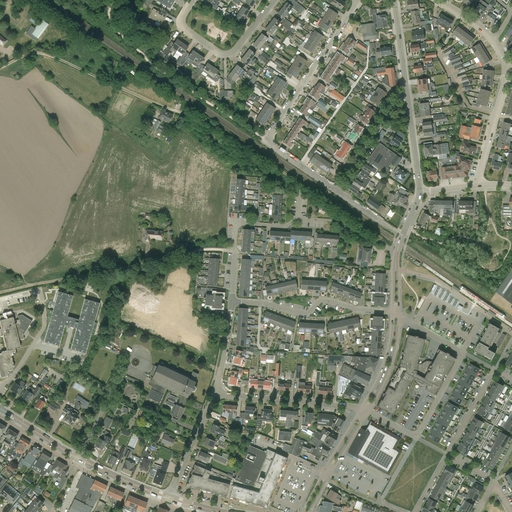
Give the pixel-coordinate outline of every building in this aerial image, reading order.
[(175,1),(173,0),(158,0),(157,2),(170,9),(175,1)] [(341,9),(345,3),(339,0),(328,0),(328,1),(340,9),(341,9)] [(419,9),(417,0),(413,0),(413,1),(408,2),(409,9),(412,9),(412,12),(419,11),(424,11),(423,9),(420,9),(419,9)] [(481,0),(480,0),(478,3),(480,4),(475,10),(482,15),(486,9),(483,6),(485,3),(483,1),(482,1),(481,0)] [(286,3),(282,8),(288,13),(292,7),(286,3)] [(311,3),(308,6),(314,11),(317,7),(311,3)] [(243,7),(239,13),(246,17),(249,11),(243,7)] [(283,18),(288,13),(282,8),(278,14),(283,18)] [(496,18),(491,15),(493,12),(495,10),(492,8),(489,13),(490,14),(487,18),(493,23),(496,18)] [(161,13),(153,9),(148,17),(161,25),(165,17),(160,14),(161,13)] [(329,9),(326,13),(335,19),(338,14),(329,9)] [(419,11),(412,12),(411,12),(412,24),(420,23),(421,26),(427,25),(426,21),(420,22),(419,11)] [(242,23),(246,17),(239,13),(235,19),(242,23)] [(323,17),(332,23),(335,19),(326,13),(323,17)] [(438,25),(442,27),(447,18),(441,14),(438,20),(435,24),(438,26),(438,25)] [(374,24),(375,32),(375,31),(375,28),(387,27),(386,16),(384,15),(376,17),(377,23),(361,25),(374,24)] [(320,22),(329,27),(332,23),(323,17),(320,22)] [(271,20),(272,21),(270,24),(275,28),(277,30),(279,27),(277,26),(280,23),(274,18),(274,19),(273,19),(271,20)] [(453,22),(447,18),(442,27),(445,29),(445,30),(447,31),(450,27),(453,22)] [(35,41),(37,39),(48,25),(42,21),(37,27),(38,27),(36,29),(31,26),(26,33),(35,41)] [(326,32),(329,27),(320,22),(318,26),(326,32)] [(270,24),(267,27),(266,27),(265,28),(265,29),(271,34),(275,28),(270,24)] [(290,28),(290,27),(286,24),(283,27),(290,32),(292,29),(290,28)] [(374,24),(361,25),(363,41),(369,40),(378,39),(377,34),(376,34),(375,31),(375,32),(374,24)] [(452,33),(456,37),(463,28),(459,25),(452,33)] [(463,28),(456,37),(460,40),(467,31),(463,28)] [(418,30),(418,31),(412,32),(413,40),(424,38),(423,30),(418,30)] [(314,31),(311,35),(320,41),(323,36),(314,31)] [(467,31),(460,40),(465,43),(471,35),(467,31)] [(269,45),(265,41),(267,39),(275,46),(278,43),(273,40),(269,36),(267,39),(262,34),(257,40),(267,47),(269,45)] [(309,39),(317,45),(320,41),(311,35),(309,39)] [(469,46),(475,38),(471,35),(465,43),(469,46)] [(348,37),(344,43),(350,47),(352,44),(353,45),(356,42),(348,37)] [(317,45),(309,39),(306,44),(314,49),(317,45)] [(173,51),(175,53),(177,50),(179,47),(180,48),(183,44),(177,40),(171,49),(167,47),(163,53),(164,54),(166,56),(168,56),(170,53),(171,52),(171,53),(173,51)] [(267,56),(259,49),(261,47),(265,50),(267,47),(257,40),(253,45),(258,49),(256,52),(260,55),(265,59),(267,56)] [(426,42),(424,42),(424,44),(419,44),(411,45),(411,49),(411,50),(412,52),(420,51),(420,49),(427,48),(427,44),(434,43),(433,40),(426,41),(426,42)] [(348,50),(350,47),(344,43),(340,49),(347,54),(349,51),(348,50)] [(481,43),(472,48),(474,53),(483,47),(481,43)] [(183,54),(188,47),(183,44),(180,48),(179,47),(177,50),(183,54)] [(311,54),(314,49),(306,44),(303,48),(311,54)] [(380,54),(380,56),(390,55),(389,47),(379,48),(380,50),(376,51),(376,54),(380,54)] [(483,47),(474,53),(477,57),(486,52),(483,47)] [(249,50),(245,55),(255,64),(257,61),(253,57),(255,54),(249,50)] [(193,51),(188,58),(186,60),(184,58),(180,64),(182,66),(186,61),(191,65),(194,61),(198,54),(193,51)] [(486,52),(477,57),(480,61),(489,56),(486,52)] [(337,53),(333,60),(338,64),(341,60),(342,61),(344,58),(337,53)] [(204,58),(198,54),(194,61),(199,65),(204,58)] [(255,63),(255,64),(245,55),(240,61),(246,65),(248,63),(252,66),(255,63)] [(298,55),(295,60),(304,65),(307,61),(298,55)] [(492,60),(489,56),(480,61),(483,66),(492,60)] [(427,71),(427,70),(426,65),(433,65),(432,58),(423,59),(424,65),(422,65),(418,65),(418,66),(414,66),(414,70),(414,72),(415,72),(415,73),(419,72),(419,73),(423,72),(427,71)] [(278,66),(276,69),(283,73),(284,71),(280,68),(283,65),(276,60),(274,64),(278,66)] [(292,64),(301,70),(304,65),(295,60),(292,64)] [(334,70),(335,69),(338,64),(333,60),(329,66),(334,70)] [(203,70),(208,74),(213,67),(212,66),(213,66),(211,65),(211,64),(209,63),(208,64),(208,63),(203,70)] [(289,68),(298,74),(301,70),(292,64),(289,68)] [(237,65),(232,71),(241,77),(245,72),(237,65)] [(325,72),(330,76),(334,70),(329,66),(325,72)] [(213,67),(208,74),(207,76),(215,82),(219,77),(216,75),(218,71),(213,67)] [(295,78),(298,74),(289,68),(287,73),(295,78)] [(375,77),(374,78),(381,83),(386,86),(387,85),(390,86),(390,87),(395,86),(394,80),(396,80),(395,78),(394,78),(393,68),(385,69),(385,70),(382,71),(382,68),(375,69),(376,76),(375,77)] [(231,84),(234,81),(238,75),(241,77),(232,71),(228,76),(228,77),(226,80),(231,84)] [(350,81),(346,78),(336,71),(334,73),(337,75),(342,78),(344,80),(343,81),(348,84),(350,81)] [(328,79),(330,76),(325,72),(321,78),(328,83),(330,80),(328,79)] [(278,77),(275,82),(283,87),(286,83),(278,77)] [(272,86),(280,92),(283,87),(275,82),(272,80),(269,84),(272,86)] [(318,82),(314,89),(319,92),(322,89),(323,90),(325,87),(318,82)] [(431,84),(428,85),(428,84),(419,86),(420,93),(429,91),(428,88),(431,87),(431,84)] [(280,92),(272,86),(269,90),(278,96),(280,92)] [(378,87),(375,92),(383,98),(386,93),(378,87)] [(317,96),(319,92),(314,89),(310,95),(317,100),(319,97),(317,96)] [(278,96),(269,90),(266,95),(267,95),(266,97),(269,99),(270,97),(275,100),(278,96)] [(383,98),(375,92),(372,96),(380,102),(383,98)] [(448,96),(446,94),(444,98),(448,101),(451,97),(453,99),(455,96),(450,93),(448,96)] [(378,106),(380,102),(372,96),(369,100),(378,106)] [(420,104),(420,110),(430,109),(429,105),(432,105),(431,103),(441,101),(440,98),(428,100),(428,103),(420,104)] [(307,99),(303,105),(308,109),(311,105),(312,107),(314,104),(307,99)] [(320,99),(318,103),(324,107),(327,110),(330,106),(320,99)] [(335,107),(339,101),(336,99),(335,101),(333,100),(330,105),(335,107)] [(488,102),(478,99),(476,104),(473,103),(472,106),(479,108),(480,105),(487,107),(488,102)] [(266,103),(264,107),(272,113),(275,109),(266,103)] [(324,107),(318,103),(315,106),(324,112),(326,109),(324,107)] [(366,111),(364,114),(370,118),(374,112),(375,112),(377,109),(369,104),(365,110),(366,111)] [(306,112),(308,109),(303,105),(299,111),(306,116),(308,113),(306,112)] [(261,112),(269,117),(272,113),(264,107),(261,112)] [(173,115),(162,110),(158,118),(169,123),(173,115)] [(258,116),(267,122),(269,117),(261,112),(258,116)] [(267,122),(258,116),(256,114),(253,119),(264,126),(267,122)] [(366,124),(370,118),(364,114),(363,117),(361,116),(359,119),(366,124)] [(307,120),(319,128),(322,124),(310,116),(307,120)] [(299,118),(295,124),(301,128),(303,124),(305,125),(307,122),(299,118)] [(154,126),(152,130),(156,131),(161,122),(154,119),(151,125),(154,126)] [(472,129),(461,126),(459,137),(469,139),(470,138),(478,140),(481,127),(479,127),(481,120),(475,119),(474,125),(473,125),(472,129)] [(319,133),(322,130),(311,122),(308,126),(319,133)] [(503,122),(502,128),(509,131),(509,130),(511,131),(511,128),(510,128),(511,124),(503,122)] [(301,128),(295,124),(291,130),(297,134),(301,128)] [(354,129),(353,132),(358,136),(362,129),(355,125),(353,128),(354,129)] [(509,131),(502,128),(500,134),(507,137),(509,131)] [(297,134),(291,130),(287,136),(293,140),(297,134)] [(358,136),(353,132),(351,135),(349,133),(347,137),(354,142),(358,136)] [(300,133),(298,135),(301,137),(311,143),(313,140),(309,137),(308,137),(300,133)] [(397,147),(402,140),(395,136),(395,137),(392,134),(389,138),(392,140),(390,144),(393,146),(394,145),(397,147)] [(510,140),(507,139),(507,137),(500,134),(498,141),(510,144),(510,140)] [(291,143),(293,140),(287,136),(283,142),(290,147),(292,144),(291,143)] [(379,140),(381,141),(386,145),(387,144),(389,141),(384,137),(384,138),(381,136),(379,140)] [(464,148),(463,152),(472,155),(473,151),(475,151),(476,147),(470,146),(471,143),(463,141),(461,147),(464,148)] [(509,146),(510,144),(498,141),(497,147),(504,149),(505,145),(509,146)] [(343,147),(341,149),(346,153),(351,147),(343,142),(341,146),(343,147)] [(391,163),(394,159),(396,156),(379,143),(372,153),(367,160),(379,169),(378,170),(381,173),(382,171),(384,172),(391,163)] [(439,159),(441,159),(447,158),(447,154),(449,154),(448,146),(448,143),(436,145),(432,146),(432,143),(424,144),(425,152),(425,155),(426,155),(426,156),(430,156),(430,157),(439,156),(439,159)] [(310,153),(314,155),(309,162),(314,165),(319,157),(314,153),(317,149),(314,147),(310,153)] [(342,160),(346,153),(341,149),(339,152),(337,151),(335,155),(342,160)] [(472,161),(470,161),(465,159),(464,162),(461,161),(462,158),(465,159),(465,157),(457,154),(449,155),(450,158),(447,159),(447,158),(441,159),(443,168),(441,168),(443,180),(445,179),(446,179),(447,179),(450,179),(461,177),(467,176),(472,161)] [(498,159),(499,155),(495,154),(493,158),(491,165),(494,166),(493,169),(500,171),(501,164),(502,160),(498,159)] [(318,168),(324,160),(319,157),(314,165),(318,168)] [(322,171),(328,163),(324,160),(318,168),(322,171)] [(332,165),(328,163),(322,171),(326,174),(332,165)] [(365,164),(361,169),(369,174),(371,171),(374,174),(377,169),(372,166),(370,168),(365,164)] [(401,181),(402,182),(405,178),(404,177),(406,174),(397,167),(393,172),(395,174),(394,176),(398,179),(397,180),(400,183),(401,181)] [(431,171),(427,172),(428,181),(433,180),(432,179),(438,178),(437,171),(436,171),(436,168),(432,169),(432,172),(431,172),(431,171)] [(359,175),(358,178),(368,184),(372,187),(374,184),(369,181),(371,179),(367,177),(369,174),(361,169),(358,174),(359,175)] [(355,179),(351,184),(359,189),(361,187),(364,189),(368,184),(358,178),(356,180),(355,179)] [(357,192),(359,189),(351,184),(348,189),(360,197),(361,195),(357,192)] [(399,205),(405,208),(407,204),(407,202),(406,202),(407,198),(406,198),(408,193),(405,192),(406,190),(400,187),(399,189),(397,194),(398,195),(395,202),(393,201),(395,196),(389,193),(386,200),(391,203),(391,204),(398,207),(399,205)] [(374,199),(374,200),(370,197),(366,202),(375,208),(379,203),(374,199)] [(459,209),(466,210),(466,201),(463,201),(463,200),(460,200),(460,201),(459,201),(459,206),(456,206),(456,214),(459,214),(459,211),(459,209)] [(443,209),(434,209),(435,201),(430,201),(428,205),(430,206),(429,206),(429,212),(430,212),(434,214),(443,216),(452,219),(452,214),(455,214),(455,206),(452,206),(453,201),(444,201),(443,209)] [(443,209),(444,201),(435,201),(434,209),(443,209)] [(472,207),(472,201),(466,201),(466,210),(472,210),(472,214),(475,214),(475,207),(472,207)] [(385,208),(381,205),(377,211),(381,214),(385,208)] [(386,214),(391,218),(395,212),(390,209),(386,214)] [(429,216),(425,213),(424,213),(419,223),(424,226),(427,220),(431,221),(430,221),(437,223),(438,219),(432,217),(429,216)] [(242,229),(240,252),(242,252),(242,251),(252,252),(254,230),(242,229)] [(145,230),(144,241),(150,241),(151,241),(151,239),(161,240),(162,232),(145,230)] [(315,235),(317,235),(316,245),(338,246),(338,235),(315,233),(315,235)] [(363,249),(360,248),(358,261),(361,262),(360,267),(368,268),(369,262),(370,262),(371,260),(369,260),(371,250),(363,248),(363,249)] [(205,267),(209,267),(208,271),(204,271),(204,273),(208,273),(208,272),(217,273),(218,266),(209,265),(205,265),(205,267)] [(511,268),(496,292),(511,304),(511,268)] [(291,291),(297,289),(295,281),(295,279),(291,281),(290,278),(288,278),(288,281),(289,280),(291,291)] [(283,282),(285,292),(291,291),(289,280),(288,281),(285,282),(284,279),(282,280),(282,282),(283,282)] [(335,294),(339,284),(340,281),(340,280),(338,279),(337,284),(333,281),(329,291),(335,294)] [(277,284),(279,294),(285,292),(283,282),(282,282),(279,284),(278,280),(276,281),(276,284),(277,284)] [(339,284),(335,294),(341,296),(345,286),(346,282),(344,281),(342,286),(339,284)] [(270,285),(273,295),(279,294),(277,284),(276,284),(273,285),(272,282),(270,282),(270,285)] [(267,286),(267,287),(266,283),(264,284),(265,290),(263,291),(263,294),(266,293),(267,296),(273,295),(270,285),(267,286)] [(345,286),(341,296),(347,298),(351,288),(351,286),(352,284),(350,283),(348,288),(345,286)] [(351,288),(347,298),(353,300),(356,290),(357,288),(355,287),(354,290),(351,288)] [(215,310),(223,310),(224,304),(218,303),(219,299),(224,299),(225,293),(216,292),(216,289),(207,288),(207,291),(212,291),(212,294),(206,294),(205,306),(211,307),(210,310),(215,311),(215,310)] [(360,292),(356,290),(353,300),(359,302),(363,290),(364,288),(362,288),(361,289),(360,292)] [(59,346),(59,345),(63,331),(64,328),(65,325),(68,326),(72,327),(73,328),(74,328),(76,329),(76,330),(75,333),(74,336),(71,349),(82,353),(85,353),(87,347),(89,342),(89,339),(90,339),(90,337),(92,330),(93,327),(94,323),(100,303),(85,299),(79,320),(67,316),(73,296),(58,292),(50,321),(49,324),(48,328),(44,342),(59,346)] [(383,294),(383,292),(374,292),(374,294),(371,293),(371,303),(373,304),(373,305),(382,306),(382,304),(385,304),(386,294),(383,294)] [(125,306),(120,318),(176,340),(180,329),(172,326),(173,324),(152,315),(155,307),(130,297),(126,306),(125,306)] [(272,314),(266,312),(263,320),(261,326),(263,326),(264,321),(268,324),(272,314)] [(0,336),(4,336),(8,350),(1,352),(1,354),(0,353),(0,374),(1,378),(8,376),(7,374),(9,374),(8,371),(13,370),(12,367),(14,367),(11,356),(16,354),(15,349),(20,348),(19,344),(18,340),(24,339),(23,335),(22,335),(31,321),(32,321),(22,315),(17,316),(18,319),(19,319),(19,320),(13,321),(12,317),(13,317),(12,313),(10,313),(0,315),(0,336)] [(274,326),(277,316),(272,314),(268,324),(267,326),(269,327),(270,323),(274,326)] [(279,331),(283,318),(277,316),(274,326),(273,328),(279,331)] [(372,328),(372,330),(381,330),(381,329),(384,329),(385,319),(382,319),(382,317),(373,317),(373,318),(370,318),(369,328),(372,328)] [(286,330),(289,321),(283,318),(279,331),(281,331),(282,328),(285,330),(286,330)] [(358,318),(352,319),(354,329),(357,327),(358,331),(360,330),(358,318)] [(354,329),(352,319),(346,320),(348,331),(351,329),(352,332),(354,332),(354,329)] [(348,333),(348,331),(346,320),(339,322),(342,332),(345,330),(346,334),(348,333)] [(291,332),(295,323),(289,321),(286,330),(285,330),(284,333),(287,333),(288,330),(291,332)] [(342,334),(342,332),(339,322),(333,323),(336,333),(339,331),(340,335),(342,334)] [(336,336),(336,333),(333,323),(327,324),(329,335),(333,333),(334,336),(336,336)] [(495,353),(488,349),(500,329),(490,323),(479,344),(478,344),(474,351),(482,355),(483,354),(492,359),(495,353)] [(183,331),(179,341),(198,349),(202,339),(183,331)] [(499,347),(505,335),(503,334),(496,345),(499,347)] [(381,399),(381,400),(377,406),(384,410),(386,410),(385,411),(392,415),(396,408),(395,408),(398,402),(399,403),(407,389),(406,389),(409,383),(410,384),(414,377),(416,379),(420,381),(428,385),(425,390),(434,395),(438,387),(439,387),(443,381),(446,375),(453,362),(455,359),(451,356),(449,355),(449,354),(446,353),(439,350),(438,353),(437,353),(432,363),(430,362),(428,361),(426,361),(425,362),(423,363),(421,364),(420,364),(419,364),(418,364),(417,363),(417,361),(418,357),(420,357),(423,346),(424,343),(423,343),(422,342),(423,339),(425,340),(425,339),(423,339),(417,337),(418,337),(415,336),(414,337),(411,336),(409,335),(407,335),(409,335),(408,339),(406,338),(402,353),(404,353),(403,356),(402,359),(401,359),(399,367),(400,367),(400,369),(398,368),(394,375),(396,376),(394,378),(392,381),(391,381),(384,394),(385,395),(383,398),(382,400),(381,399)] [(236,350),(234,357),(241,358),(242,354),(245,354),(246,350),(237,348),(237,350),(236,350)] [(328,357),(327,365),(335,366),(334,366),(334,362),(343,363),(343,361),(351,364),(351,362),(355,364),(354,368),(372,375),(377,360),(370,358),(328,355),(328,357)] [(240,362),(241,358),(234,357),(233,363),(243,365),(244,363),(240,362)] [(155,366),(151,375),(153,376),(152,378),(153,378),(151,383),(154,384),(151,392),(148,398),(160,403),(166,389),(182,396),(178,405),(177,405),(172,416),(179,419),(184,408),(183,407),(187,397),(188,397),(189,395),(190,395),(191,391),(194,392),(196,388),(194,386),(195,382),(196,379),(198,374),(193,372),(191,377),(190,377),(163,365),(164,364),(160,362),(159,366),(158,365),(157,367),(155,366)] [(338,376),(350,381),(352,381),(356,383),(357,381),(366,385),(370,378),(344,364),(338,376)] [(467,370),(476,375),(480,369),(470,364),(467,370)] [(231,371),(230,377),(237,379),(238,375),(241,375),(242,373),(243,370),(239,370),(238,372),(231,371)] [(476,375),(467,370),(463,375),(473,381),(476,375)] [(473,381),(463,375),(460,381),(470,387),(473,381)] [(349,383),(350,381),(338,376),(337,396),(340,396),(340,392),(350,396),(351,394),(356,396),(359,397),(363,389),(354,385),(353,386),(349,384),(349,383)] [(236,383),(237,379),(230,377),(229,384),(239,386),(239,384),(236,383)] [(21,381),(18,385),(15,382),(10,390),(16,393),(20,387),(23,389),(26,384),(21,381)] [(460,381),(457,387),(467,393),(470,387),(460,381)] [(493,387),(492,387),(502,392),(505,387),(495,382),(494,383),(495,383),(493,387)] [(31,388),(29,392),(33,395),(36,397),(41,389),(37,386),(34,390),(31,388)] [(467,393),(457,387),(454,393),(463,398),(467,393)] [(490,392),(489,392),(497,396),(500,391),(502,392),(492,387),(491,388),(492,389),(490,392)] [(32,397),(33,395),(29,392),(27,390),(22,398),(28,402),(31,396),(32,397)] [(486,397),(494,402),(497,396),(489,392),(488,394),(489,394),(487,397),(486,397)] [(463,398),(454,393),(450,399),(460,405),(463,398)] [(45,403),(47,400),(41,396),(39,399),(39,398),(37,402),(38,402),(35,406),(41,410),(45,403)] [(89,403),(80,397),(74,407),(78,409),(80,407),(81,406),(86,409),(89,403)] [(494,402),(486,397),(485,399),(486,399),(484,403),(483,402),(483,403),(491,407),(494,408),(496,403),(494,402)] [(58,406),(51,402),(48,407),(55,411),(58,406)] [(448,402),(445,408),(455,414),(458,408),(448,402)] [(488,412),(491,407),(483,403),(482,404),(483,404),(481,408),(480,408),(490,413),(488,412)] [(236,406),(230,405),(229,413),(228,419),(232,419),(232,413),(235,413),(236,410),(237,410),(237,407),(236,407),(236,406)] [(63,411),(68,414),(64,420),(70,423),(72,420),(74,421),(75,421),(76,422),(77,421),(78,421),(78,420),(78,419),(77,418),(76,418),(78,416),(76,415),(78,412),(74,410),(72,412),(68,410),(69,408),(66,406),(63,411)] [(244,413),(242,413),(242,419),(239,419),(239,425),(242,425),(243,419),(248,419),(249,414),(253,414),(253,412),(255,412),(256,411),(256,410),(255,409),(254,409),(254,407),(245,407),(244,413)] [(455,414),(445,408),(442,414),(451,420),(455,414)] [(487,419),(490,413),(480,408),(479,409),(480,410),(478,414),(487,419)] [(267,410),(263,409),(263,412),(261,412),(260,421),(266,421),(266,419),(272,420),(273,414),(270,414),(271,410),(269,410),(269,409),(268,409),(267,410)] [(289,411),(280,410),(279,420),(285,421),(285,426),(287,427),(288,418),(289,411)] [(290,427),(291,419),(291,418),(297,418),(298,412),(289,411),(288,418),(287,427),(290,427)] [(305,413),(305,417),(302,417),(301,424),(307,424),(307,422),(311,422),(312,413),(305,413)] [(334,415),(318,414),(317,425),(321,426),(327,429),(328,426),(332,427),(333,427),(332,429),(338,433),(345,421),(338,418),(334,416),(334,415)] [(442,414),(438,420),(448,426),(451,420),(442,414)] [(112,420),(106,417),(102,426),(107,429),(112,420)] [(472,423),(480,428),(483,422),(475,418),(474,419),(474,420),(472,423)] [(448,426),(438,420),(435,426),(445,431),(448,426)] [(365,431),(361,429),(348,453),(388,475),(401,451),(395,448),(396,446),(400,439),(370,422),(371,422),(370,422),(365,431)] [(469,428),(477,433),(480,428),(472,423),(471,425),(469,429),(469,428)] [(217,424),(216,425),(213,424),(213,426),(212,425),(211,427),(212,428),(210,432),(217,435),(216,436),(221,438),(223,433),(223,431),(222,431),(224,427),(217,424)] [(445,431),(435,426),(432,432),(441,437),(445,431)] [(328,431),(323,428),(320,433),(316,430),(312,436),(317,439),(331,447),(332,447),(337,436),(330,432),(330,433),(328,432),(327,431),(328,431)] [(466,434),(474,438),(477,433),(469,428),(468,430),(466,434)] [(3,443),(5,444),(13,432),(9,429),(5,436),(7,437),(5,440),(5,439),(3,443)] [(18,435),(13,432),(5,444),(8,446),(10,443),(11,440),(14,442),(18,435)] [(102,440),(100,439),(96,446),(102,449),(105,442),(108,444),(111,438),(107,437),(109,434),(105,432),(103,435),(105,436),(102,440)] [(279,432),(278,440),(290,441),(291,433),(279,432)] [(441,437),(432,432),(429,438),(438,443),(441,437)] [(500,432),(497,437),(507,443),(509,439),(510,438),(510,437),(500,432)] [(167,435),(164,434),(161,442),(172,447),(174,440),(167,437),(167,435)] [(271,444),(272,439),(257,434),(255,441),(264,444),(265,442),(271,444)] [(474,438),(466,434),(465,435),(466,435),(463,439),(473,445),(476,439),(474,438)] [(19,441),(19,442),(17,446),(14,444),(9,453),(11,455),(12,454),(15,456),(16,455),(17,456),(21,450),(21,449),(22,447),(21,447),(23,444),(22,444),(25,439),(22,437),(19,441)] [(506,444),(507,443),(497,437),(499,439),(496,444),(504,448),(506,444)] [(213,450),(216,442),(213,441),(206,438),(203,445),(209,447),(209,448),(213,450)] [(323,453),(326,456),(331,447),(317,439),(314,444),(316,445),(315,449),(311,447),(311,446),(306,445),(307,442),(294,438),(291,446),(284,444),(282,451),(293,455),(298,457),(301,449),(306,451),(306,452),(311,454),(319,459),(323,453)] [(29,444),(30,442),(25,439),(22,444),(23,444),(21,447),(22,447),(21,449),(21,450),(17,456),(20,457),(22,454),(27,446),(27,447),(29,444)] [(473,445),(463,439),(462,440),(463,441),(461,444),(460,444),(470,450),(473,445)] [(504,448),(496,444),(494,443),(491,448),(494,449),(501,453),(503,449),(503,450),(504,448)] [(467,455),(470,450),(460,444),(459,446),(460,446),(457,450),(467,455)] [(32,449),(31,448),(24,460),(32,465),(34,460),(41,449),(34,445),(32,449)] [(232,478),(233,477),(197,462),(196,465),(194,465),(185,487),(266,508),(288,458),(284,457),(267,449),(265,452),(250,445),(234,479),(232,478)] [(132,450),(127,448),(123,456),(128,458),(131,452),(132,450)] [(501,453),(494,449),(491,454),(498,459),(498,458),(500,455),(501,453)] [(116,458),(118,453),(116,452),(112,450),(110,455),(108,458),(109,459),(107,462),(113,465),(117,458),(116,458)] [(35,459),(32,465),(34,466),(42,471),(40,474),(43,476),(50,464),(47,463),(51,456),(44,451),(38,461),(35,459)] [(141,457),(144,458),(139,468),(143,469),(142,471),(145,472),(147,471),(148,468),(147,467),(150,462),(147,460),(150,454),(144,451),(141,457)] [(207,455),(200,452),(198,458),(204,461),(206,458),(209,460),(210,457),(207,455)] [(498,460),(498,459),(491,454),(488,459),(485,458),(495,464),(497,460),(498,460)] [(220,456),(218,461),(225,464),(227,460),(220,456)] [(495,465),(495,464),(485,458),(482,464),(492,469),(494,465),(495,465)] [(50,464),(46,472),(49,473),(49,472),(50,471),(52,472),(55,474),(57,472),(62,463),(57,460),(56,462),(53,466),(50,464)] [(122,471),(130,475),(130,474),(135,464),(127,460),(123,470),(122,471)] [(55,474),(54,477),(58,479),(61,481),(64,477),(66,474),(63,472),(65,469),(67,466),(62,463),(57,472),(55,474)] [(150,474),(150,476),(154,478),(153,482),(161,485),(166,473),(160,471),(161,467),(154,465),(152,469),(150,474)] [(445,472),(451,476),(454,477),(457,471),(448,466),(446,469),(445,471),(445,472)] [(444,474),(441,478),(448,482),(451,476),(445,472),(444,472),(444,473),(444,474)] [(76,487),(79,489),(74,499),(80,502),(84,495),(87,497),(90,489),(94,481),(82,475),(76,487)] [(61,481),(58,487),(60,488),(65,479),(66,478),(64,477),(61,481)] [(438,484),(445,488),(448,482),(441,478),(439,483),(438,482),(438,484)] [(94,480),(94,481),(90,489),(87,497),(84,495),(80,502),(74,499),(68,511),(90,511),(100,492),(103,493),(107,486),(95,480),(94,480)] [(474,483),(471,489),(473,490),(480,494),(482,491),(483,488),(482,487),(483,484),(476,480),(475,483),(474,483)] [(6,497),(11,491),(8,489),(10,486),(6,483),(2,488),(4,490),(0,494),(3,497),(4,496),(6,497)] [(437,486),(434,490),(441,494),(445,488),(438,484),(438,485),(437,484),(437,486)] [(37,487),(34,492),(39,496),(42,490),(37,487)] [(105,500),(111,503),(117,490),(110,487),(107,495),(105,500)] [(124,493),(117,490),(111,503),(118,506),(124,493)] [(337,494),(338,492),(334,490),(333,492),(330,490),(326,497),(333,501),(338,504),(340,501),(335,497),(337,494)] [(441,494),(434,490),(432,495),(431,496),(434,498),(438,500),(441,494)] [(469,496),(468,495),(466,498),(471,501),(473,502),(474,499),(476,500),(479,496),(480,495),(479,495),(480,494),(473,490),(469,496)] [(16,491),(14,494),(11,491),(6,497),(8,499),(7,500),(9,502),(14,497),(16,499),(20,495),(16,491)] [(31,500),(33,502),(39,507),(43,503),(35,496),(31,500)] [(136,511),(141,500),(129,496),(125,505),(137,510),(136,511)] [(438,500),(434,498),(433,501),(430,499),(427,504),(427,503),(426,504),(426,505),(433,509),(437,503),(438,504),(440,501),(439,500),(438,500)] [(470,503),(471,501),(466,498),(465,501),(466,501),(463,507),(463,508),(470,511),(473,505),(470,503)] [(143,511),(147,503),(141,500),(136,511),(143,511)] [(93,511),(101,511),(105,504),(99,501),(93,511)] [(39,507),(33,502),(30,506),(36,511),(39,507)] [(332,506),(332,503),(323,502),(322,506),(320,506),(318,511),(342,511),(343,508),(332,506)] [(359,511),(362,511),(373,511),(375,508),(362,503),(359,511)]
